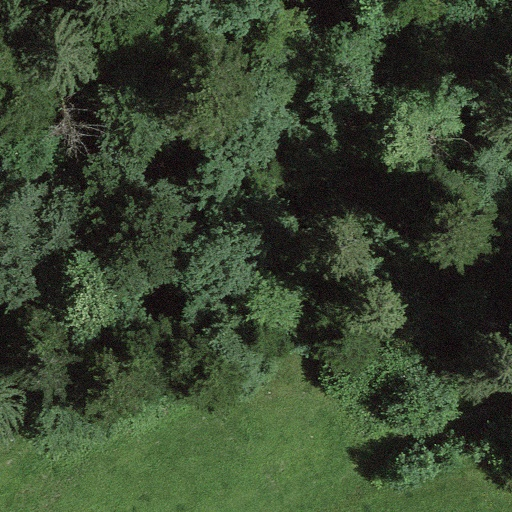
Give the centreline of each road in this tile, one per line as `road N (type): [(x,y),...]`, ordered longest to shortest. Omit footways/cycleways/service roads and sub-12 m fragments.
road 1 (track): [(314,0),(296,455)]
road 2 (track): [(230,511),(296,455),(511,412)]
